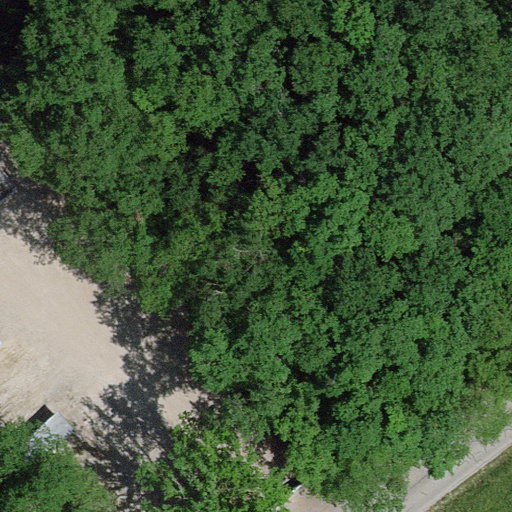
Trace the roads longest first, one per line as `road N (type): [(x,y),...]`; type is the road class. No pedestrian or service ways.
road 1 (track): [(142,336),(306,511)]
road 2 (unclassified): [(511,408),(374,511)]
